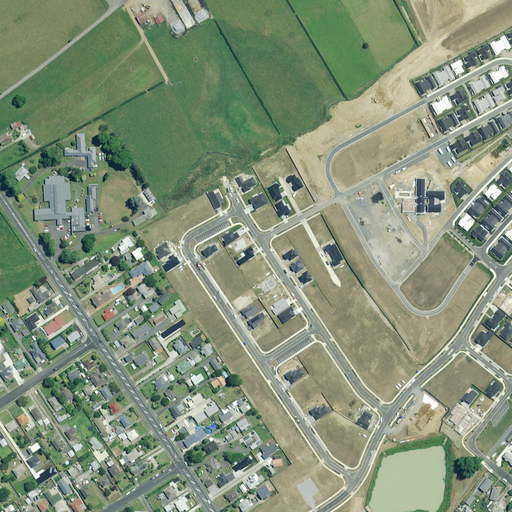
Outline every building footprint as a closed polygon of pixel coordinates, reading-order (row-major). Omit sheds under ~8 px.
[(151,15),(148,9),(146,10),(146,11),(136,17),(141,24),(147,21),(148,21),(148,22),(149,22),(149,21),(150,21),(149,20),(149,19),(148,16),(151,15)] [(164,21),(161,15),(154,18),(158,24),(164,21)] [(511,47),(504,36),(500,38),(501,40),(495,43),(494,41),(490,44),(496,56),(501,53),(500,51),(505,48),(506,50),(511,47)] [(489,49),(486,44),(482,46),(483,48),(478,50),(483,60),(485,59),(486,59),(490,57),(487,50),(489,49)] [(476,56),(473,50),(469,53),(470,54),(465,57),(468,63),(466,64),(468,68),(473,65),(473,66),(478,63),(474,57),(476,56)] [(463,64),(460,60),(451,65),(456,74),(459,73),(460,74),(464,71),(461,65),(463,64)] [(455,78),(448,66),(444,68),(445,70),(439,73),(438,72),(434,74),(440,86),(445,83),(444,81),(449,78),(450,80),(455,78)] [(494,71),(490,74),(495,83),(500,81),(499,80),(503,77),(504,78),(508,76),(503,66),(499,69),(500,70),(495,73),(494,71)] [(437,87),(430,75),(426,78),(427,80),(422,83),(420,81),(416,83),(423,95),(427,92),(426,91),(432,88),(432,89),(437,87)] [(490,86),(484,75),(479,78),(480,80),(475,83),(474,81),(469,84),(476,95),(480,92),(479,91),(485,88),(485,89),(490,86)] [(505,91),(502,86),(493,92),(496,97),(494,98),(496,102),(501,100),(506,98),(503,93),(505,91)] [(457,93),(451,96),(453,100),(456,98),(459,104),(468,99),(466,95),(465,96),(461,90),(457,92),(457,93)] [(495,106),(489,94),(484,96),(485,98),(480,101),(479,99),(474,102),(481,114),(485,111),(484,109),(490,106),(491,108),(495,106)] [(437,102),(432,105),(438,115),(442,112),(442,111),(447,109),(447,110),(452,107),(446,97),(442,99),(442,100),(437,103),(437,102)] [(469,109),(467,105),(458,111),(461,116),(459,117),(461,121),(467,118),(467,119),(471,117),(467,111),(469,109)] [(503,116),(498,118),(504,129),(509,126),(508,124),(511,122),(511,111),(508,113),(509,114),(504,117),(503,116)] [(443,119),(439,121),(444,132),(449,129),(448,128),(454,125),(454,126),(459,123),(453,113),(449,115),(450,117),(444,120),(443,119)] [(23,125),(20,121),(16,123),(16,122),(11,125),(14,130),(23,125)] [(484,127),(479,129),(485,139),(490,137),(489,135),(494,133),(495,134),(499,132),(494,121),(489,124),(490,125),(485,128),(484,127)] [(476,132),(466,137),(468,142),(470,140),(473,145),(482,141),(480,137),(479,137),(476,132)] [(8,137),(6,133),(0,136),(0,141),(2,146),(13,140),(11,135),(8,137)] [(64,148),(64,155),(87,155),(88,167),(92,167),(94,167),(94,162),(96,162),(96,147),(89,147),(89,150),(85,150),(85,147),(84,133),(76,133),(76,149),(73,149),(73,148),(64,148)] [(462,140),(452,145),(454,149),(456,148),(459,153),(468,148),(466,144),(465,145),(462,140)] [(20,181),(29,170),(22,165),(13,175),(20,181)] [(502,177),(497,181),(500,184),(502,182),(507,187),(511,181),(511,178),(506,172),(505,173),(504,173),(501,176),(502,177)] [(50,208),(34,208),(34,219),(56,219),(57,224),(62,224),(62,218),(69,218),(69,211),(66,211),(65,200),(70,200),(70,182),(65,182),(65,175),(48,175),(48,178),(44,178),(45,183),(43,184),(43,201),(50,200),(50,208)] [(293,186),(295,191),(303,187),(299,177),(297,178),(295,175),(292,176),(291,175),(288,177),(288,178),(286,179),(288,183),(291,182),(293,186)] [(241,176),(236,178),(243,193),(251,189),(250,187),(257,184),(253,177),(244,182),(241,176)] [(465,185),(460,180),(457,184),(458,185),(454,189),(459,193),(458,195),(462,198),(469,191),(463,186),(465,185)] [(278,183),(268,188),(274,199),(275,198),(277,201),(283,198),(278,188),(279,187),(278,183)] [(493,184),(485,194),(494,201),(502,192),(493,184)] [(96,200),(96,185),(88,185),(88,195),(86,195),(87,212),(94,212),(93,200),(96,200)] [(156,198),(149,188),(144,192),(150,202),(156,198)] [(214,191),(208,194),(216,209),(221,206),(220,204),(224,203),(219,193),(215,194),(214,191)] [(257,196),(249,199),(251,204),(253,203),(256,209),(268,203),(267,200),(267,199),(266,197),(265,197),(263,193),(257,196)] [(500,203),(496,207),(504,215),(508,212),(507,211),(511,206),(511,199),(508,195),(504,199),(506,200),(501,205),(500,203)] [(472,206),(468,211),(472,214),(473,213),(478,218),(481,214),(480,212),(485,207),(486,208),(489,205),(484,201),(485,200),(481,196),(476,201),(477,202),(473,207),(472,206)] [(282,201),(275,204),(279,210),(277,211),(280,217),(285,214),(286,215),(291,213),(287,206),(285,207),(282,201)] [(84,207),(71,207),(72,230),(84,230),(84,207)] [(152,209),(150,210),(148,207),(142,211),(144,213),(132,220),(134,225),(156,213),(154,209),(154,208),(152,209)] [(485,218),(482,221),(492,230),(495,227),(494,226),(498,221),(500,222),(502,218),(492,209),(489,213),(491,215),(487,219),(485,218)] [(467,214),(458,224),(467,232),(474,223),(469,219),(471,217),(467,214)] [(476,228),(472,232),(473,233),(472,235),(476,238),(477,237),(482,241),(486,237),(485,236),(488,233),(480,226),(477,229),(476,228)] [(223,242),(226,246),(240,237),(237,232),(234,234),(231,231),(223,236),(225,240),(223,242)] [(118,245),(121,250),(120,251),(122,255),(130,250),(129,247),(130,247),(130,248),(134,245),(129,236),(121,241),(122,243),(118,245)] [(509,249),(511,245),(502,237),(499,241),(500,242),(495,248),(494,247),(491,250),(501,258),(505,254),(503,253),(507,248),(509,249)] [(168,245),(166,242),(157,248),(158,250),(156,251),(159,254),(158,255),(160,259),(166,255),(166,256),(171,252),(167,245),(168,245)] [(210,246),(202,251),(207,258),(218,250),(215,244),(211,247),(210,246)] [(343,259),(335,244),(331,246),(330,244),(324,248),(327,253),(329,252),(333,259),(331,260),(335,266),(340,263),(339,262),(343,259)] [(142,250),(140,247),(132,253),(137,260),(144,256),(140,251),(142,250)] [(254,250),(251,247),(244,251),(247,255),(238,261),(240,265),(255,256),(252,251),(254,250)] [(294,251),(293,249),(283,255),(286,260),(289,258),(290,261),(298,255),(295,250),(294,251)] [(163,266),(167,272),(180,263),(174,254),(169,258),(170,259),(166,262),(167,263),(163,266)] [(85,274),(86,275),(91,272),(90,271),(100,264),(96,258),(71,274),(75,280),(85,274)] [(303,262),(300,259),(296,262),(295,261),(291,264),(292,264),(289,266),(293,271),(295,270),(296,273),(304,268),(301,263),(303,262)] [(147,276),(154,271),(150,264),(148,265),(146,262),(129,273),(133,278),(138,275),(139,276),(143,273),(145,276),(146,275),(147,276)] [(303,275),(298,278),(301,283),(303,281),(305,284),(313,278),(308,270),(302,274),(303,275)] [(102,278),(99,274),(93,278),(95,282),(94,283),(95,284),(92,286),(95,290),(105,283),(104,281),(109,278),(107,275),(102,278)] [(147,287),(144,283),(137,288),(142,294),(143,294),(146,299),(155,293),(152,289),(151,289),(149,286),(147,287)] [(31,290),(38,301),(37,301),(38,303),(39,302),(40,304),(47,299),(45,297),(50,294),(45,288),(41,291),(40,290),(38,292),(35,287),(31,290)] [(97,308),(112,299),(107,292),(108,292),(106,289),(102,292),(104,294),(100,296),(99,294),(91,299),(97,308)] [(173,294),(168,290),(158,301),(163,305),(173,294)] [(511,297),(510,296),(501,307),(509,313),(511,309),(511,297)] [(289,306),(284,297),(273,304),(275,308),(272,310),(275,315),(289,306)] [(175,313),(175,314),(178,318),(183,315),(182,313),(187,310),(180,300),(175,303),(177,305),(170,310),(173,314),(175,313)] [(15,310),(9,301),(2,305),(5,309),(3,310),(6,314),(7,313),(8,314),(15,310)] [(57,305),(55,302),(47,307),(49,309),(45,312),(48,316),(57,310),(55,307),(57,305)] [(159,309),(156,305),(149,309),(152,313),(159,309)] [(250,305),(241,311),(244,315),(245,314),(247,318),(260,310),(257,305),(252,308),(250,305)] [(292,307),(278,316),(283,324),(296,316),(293,311),(294,310),(292,307)] [(116,315),(111,308),(105,312),(106,313),(102,315),(106,321),(116,315)] [(491,318),(487,323),(494,329),(498,324),(497,324),(501,319),(502,320),(506,315),(499,309),(495,315),(496,315),(493,319),(491,318)] [(262,312),(248,321),(251,325),(254,329),(259,325),(257,323),(266,318),(262,312)] [(40,319),(35,313),(25,319),(27,321),(26,322),(29,327),(30,326),(32,329),(37,326),(34,323),(40,319)] [(166,318),(162,313),(153,319),(153,318),(149,320),(152,324),(155,322),(157,325),(166,318)] [(67,324),(61,315),(54,319),(56,321),(44,328),(45,329),(43,330),(46,335),(48,334),(49,335),(67,324)] [(145,319),(142,315),(135,320),(137,325),(145,319)] [(133,321),(130,317),(128,319),(127,317),(124,320),(123,319),(115,324),(120,330),(133,321)] [(16,332),(19,330),(19,329),(21,328),(20,327),(24,324),(20,318),(11,324),(16,332)] [(182,319),(161,334),(164,339),(186,324),(182,319)] [(511,325),(507,322),(505,325),(506,326),(502,332),(503,332),(500,335),(506,340),(511,332),(511,327),(511,326),(511,325)] [(132,334),(136,339),(138,337),(139,338),(150,330),(146,324),(132,334)] [(475,340),(484,347),(494,334),(490,330),(486,334),(482,331),(475,340)] [(81,337),(77,331),(67,337),(71,343),(81,337)] [(65,343),(61,336),(51,342),(56,349),(65,343)] [(131,340),(128,336),(120,341),(123,345),(124,344),(126,348),(134,342),(132,339),(131,340)] [(204,341),(200,336),(190,344),(194,348),(204,341)] [(183,343),(180,339),(176,342),(176,343),(174,345),(177,349),(181,354),(189,349),(184,342),(183,343)] [(44,353),(44,354),(35,342),(31,345),(34,349),(31,351),(34,356),(34,357),(38,363),(46,358),(45,356),(46,356),(44,353)] [(213,352),(208,344),(199,349),(203,354),(204,353),(206,356),(213,352)] [(145,352),(133,360),(137,366),(138,365),(139,367),(147,362),(146,361),(148,360),(147,359),(149,358),(145,352)] [(199,355),(194,359),(194,360),(190,363),(192,366),(202,360),(199,355)] [(163,361),(159,356),(154,359),(158,364),(163,361)] [(29,366),(24,357),(14,364),(18,370),(24,366),(26,368),(29,366)] [(221,368),(215,359),(210,362),(216,371),(221,368)] [(90,363),(88,360),(83,363),(86,367),(84,369),(86,372),(96,365),(93,361),(90,363)] [(187,363),(185,361),(177,366),(178,368),(177,369),(179,372),(181,372),(182,374),(192,367),(189,363),(187,363)] [(13,370),(10,365),(0,372),(0,373),(5,381),(10,379),(8,377),(12,374),(11,371),(13,370)] [(291,371),(284,375),(288,381),(289,380),(292,384),(297,380),(296,379),(305,373),(301,367),(292,373),(291,371)] [(82,376),(78,369),(68,376),(72,383),(82,376)] [(97,370),(87,377),(89,379),(90,378),(97,387),(106,381),(104,377),(103,378),(97,370)] [(204,379),(201,374),(196,377),(195,376),(191,378),(195,385),(204,379)] [(156,387),(159,391),(171,383),(169,380),(166,382),(162,376),(156,380),(157,380),(156,381),(154,383),(157,387),(156,387)] [(227,384),(222,376),(211,383),(214,388),(219,385),(220,388),(227,384)] [(488,391),(486,393),(491,397),(493,395),(494,396),(497,392),(498,392),(501,388),(499,387),(500,386),(495,382),(491,387),(490,387),(487,391),(488,391)] [(58,390),(66,402),(72,398),(68,392),(71,391),(69,388),(67,390),(65,385),(58,390)] [(113,397),(106,386),(100,390),(107,401),(113,397)] [(91,393),(87,387),(83,389),(87,396),(91,393)] [(171,388),(165,393),(167,397),(169,396),(171,400),(175,397),(176,398),(180,396),(176,390),(174,391),(171,388)] [(467,392),(461,399),(464,401),(465,400),(470,404),(478,394),(473,390),(469,394),(467,392)] [(204,399),(200,393),(192,398),(193,400),(188,403),(191,408),(204,399)] [(62,408),(54,396),(48,400),(56,412),(62,408)] [(230,410),(238,405),(243,413),(249,410),(248,409),(250,408),(247,404),(246,405),(242,398),(238,401),(237,400),(228,406),(230,410)] [(100,402),(92,407),(95,411),(103,406),(100,402)] [(121,410),(115,402),(109,406),(112,410),(110,411),(113,415),(121,410)] [(185,408),(182,403),(177,407),(175,404),(170,408),(173,413),(172,413),(175,418),(176,417),(177,419),(183,415),(180,412),(185,408)] [(313,415),(317,420),(330,412),(326,406),(321,409),(320,407),(317,408),(317,407),(310,411),(312,415),(313,415)] [(465,412),(457,406),(451,413),(453,415),(449,420),(455,424),(465,412)] [(104,407),(100,409),(104,415),(108,412),(104,407)] [(43,417),(37,408),(31,411),(37,421),(43,417)] [(233,416),(228,408),(225,411),(224,409),(222,410),(225,414),(220,418),(224,423),(233,416)] [(360,417),(357,423),(368,428),(370,423),(368,422),(370,418),(371,419),(373,415),(365,411),(361,418),(360,417)] [(23,414),(16,418),(23,428),(24,427),(23,425),(30,420),(26,414),(23,415),(23,414)] [(125,414),(116,420),(117,422),(120,420),(126,428),(132,424),(125,414)] [(108,429),(99,416),(93,420),(102,433),(108,429)] [(184,427),(179,431),(182,435),(188,431),(188,432),(193,429),(196,427),(193,421),(190,423),(186,418),(177,424),(180,429),(182,427),(184,427)] [(251,428),(245,419),(237,424),(239,427),(236,429),(239,434),(242,432),(243,433),(251,428)] [(18,427),(14,420),(5,426),(9,432),(18,427)] [(73,435),(77,432),(75,428),(77,427),(75,425),(65,432),(71,440),(74,437),(73,435)] [(139,436),(134,429),(130,432),(129,431),(125,433),(131,441),(139,436)] [(208,436),(203,429),(184,441),(188,448),(197,442),(197,443),(208,436)] [(259,440),(256,434),(251,438),(249,435),(244,438),(245,441),(244,442),(247,447),(250,446),(259,440)] [(61,443),(58,437),(52,441),(58,450),(66,444),(64,441),(61,443)] [(103,446),(94,437),(89,442),(93,446),(92,447),(95,451),(97,449),(99,451),(103,446)] [(214,440),(214,439),(213,438),(212,438),(211,438),(210,438),(210,439),(210,440),(210,441),(211,442),(203,447),(205,451),(207,450),(209,454),(221,447),(216,439),(214,440)] [(41,448),(37,443),(27,449),(31,454),(41,448)] [(265,443),(260,447),(264,454),(262,455),(265,459),(270,456),(269,455),(277,450),(273,443),(268,447),(265,443)] [(83,447),(81,444),(79,445),(78,444),(73,447),(76,452),(83,447)] [(138,453),(136,449),(127,455),(128,456),(120,461),(123,465),(130,461),(131,462),(144,454),(142,451),(138,453)] [(511,455),(507,451),(503,457),(505,459),(505,460),(506,461),(507,460),(510,463),(509,464),(511,465),(511,455)] [(41,459),(37,454),(27,460),(33,468),(37,465),(36,463),(41,459)] [(249,456),(233,467),(236,471),(241,468),(242,469),(253,462),(249,456)] [(110,457),(105,461),(110,467),(111,466),(112,468),(109,470),(114,477),(121,472),(119,470),(121,469),(119,465),(117,467),(114,463),(115,462),(114,460),(112,461),(110,457)] [(211,471),(212,473),(218,469),(222,466),(218,461),(218,462),(218,463),(217,463),(215,459),(213,460),(212,459),(211,460),(206,464),(208,468),(207,468),(209,472),(211,471)] [(282,459),(273,461),(273,463),(271,463),(271,466),(273,465),(274,468),(282,466),(282,459)] [(144,460),(131,469),(132,470),(130,471),(132,474),(134,474),(135,476),(149,468),(144,460)] [(100,467),(95,461),(91,464),(93,468),(95,471),(100,467)] [(26,470),(22,464),(12,470),(18,478),(22,475),(21,473),(26,470)] [(77,474),(73,467),(68,470),(72,477),(77,474)] [(223,473),(220,475),(220,476),(217,478),(220,482),(218,484),(221,488),(230,482),(234,479),(230,474),(226,477),(223,473)] [(259,478),(256,473),(249,477),(251,480),(246,483),(250,489),(265,480),(262,476),(259,478)] [(111,483),(106,477),(105,477),(98,482),(101,485),(102,484),(104,487),(111,483)] [(493,482),(487,477),(478,487),(485,492),(493,482)] [(214,484),(210,479),(205,483),(208,488),(214,484)] [(71,490),(64,480),(58,484),(65,494),(71,490)] [(248,490),(244,484),(239,487),(243,493),(248,490)] [(89,489),(87,485),(80,490),(86,499),(91,496),(88,490),(89,489)] [(169,499),(177,494),(174,490),(175,489),(173,485),(164,491),(169,499)] [(271,493),(266,485),(256,491),(262,500),(264,499),(265,500),(270,497),(269,495),(271,493)] [(501,488),(497,486),(496,488),(494,487),(490,499),(497,501),(501,488)] [(38,494),(35,489),(27,495),(31,500),(38,494)] [(239,497),(233,489),(225,495),(227,499),(228,498),(231,502),(239,497)] [(52,496),(49,491),(45,493),(53,505),(63,499),(58,492),(52,496)] [(475,498),(471,495),(466,503),(469,506),(475,498)] [(188,501),(185,497),(174,503),(180,511),(181,511),(185,510),(186,511),(189,509),(185,503),(188,501)] [(81,511),(83,511),(81,507),(83,506),(82,505),(83,504),(79,498),(75,501),(74,498),(71,500),(73,503),(70,504),(75,511),(81,511)] [(49,504),(45,499),(37,505),(42,511),(44,511),(49,509),(47,505),(49,504)] [(243,511),(252,506),(247,499),(238,505),(243,511)] [(503,506),(500,503),(492,511),(504,511),(503,510),(501,507),(503,506)]
